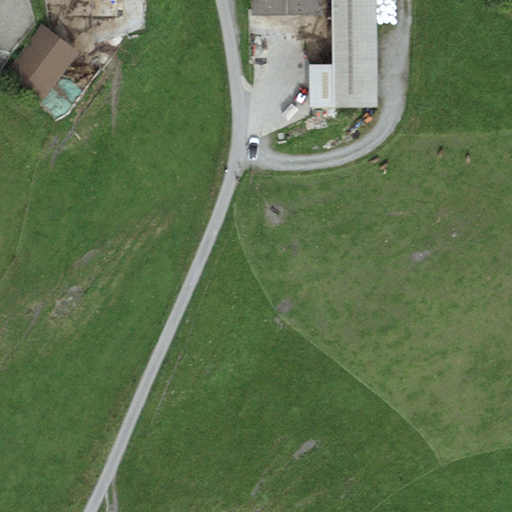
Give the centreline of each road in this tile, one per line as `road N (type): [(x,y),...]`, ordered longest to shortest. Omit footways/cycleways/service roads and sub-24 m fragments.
road 1 (track): [(87,511),(232,178)]
road 2 (residential): [(232,178),(240,117),(222,0)]
